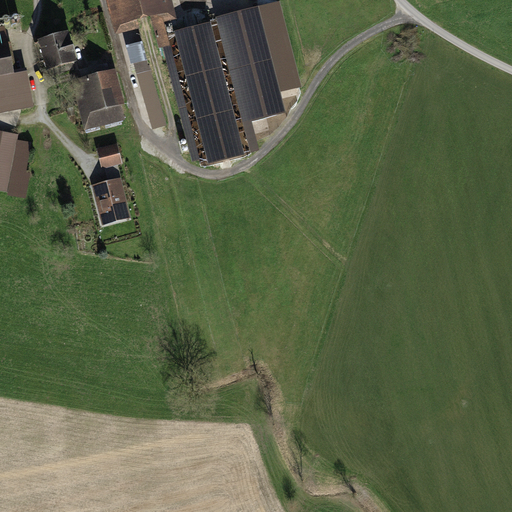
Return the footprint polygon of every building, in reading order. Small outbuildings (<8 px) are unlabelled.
[(167,0),(117,0),(124,24),(148,18),(151,30),(140,33),(142,43),(132,46),(153,129),(164,126),(149,66),(167,61),(192,157),(198,156),(162,14),(171,11),(167,0)] [(258,12),(216,23),(248,143),(256,141),(251,122),(284,113),(258,12)] [(0,115),(33,108),(26,76),(15,78),(4,28),(0,29),(0,115)] [(212,28),(176,37),(206,158),(242,149),(212,28)] [(71,34),(40,43),(48,72),(79,63),(71,34)] [(117,72),(74,82),(85,131),(128,122),(117,72)] [(21,137),(0,132),(0,191),(27,197),(31,175),(26,174),(32,144),(20,141),(21,137)] [(119,146),(98,151),(102,169),(123,163),(119,146)] [(123,181),(93,187),(103,228),(132,221),(123,181)]
